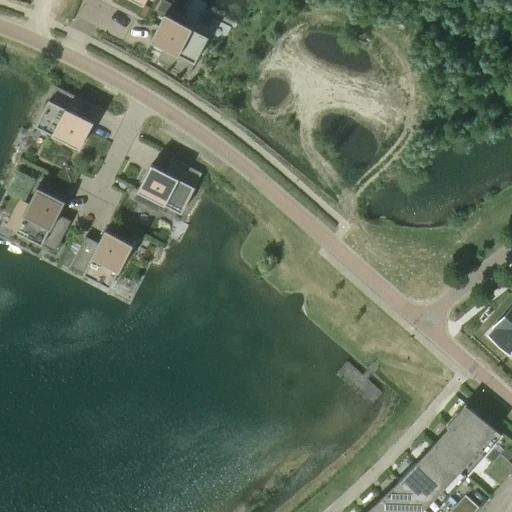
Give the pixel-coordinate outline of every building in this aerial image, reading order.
[(163,1),(158,11),(168,16),(173,6),(163,1)] [(163,47),(156,61),(188,77),(208,37),(165,15),(151,41),(163,47)] [(35,126),(79,148),(92,122),(80,115),(87,102),(55,86),(35,126)] [(151,164),(138,191),(181,213),(202,173),(170,157),(164,171),(151,164)] [(57,214),(66,197),(39,184),(15,232),(55,252),(71,221),(57,214)] [(99,243),(85,236),(69,267),(109,288),(134,240),(107,226),(99,243)] [(497,329),(491,335),(510,352),(511,351),(510,351),(511,349),(511,309),(495,328),(497,329)] [(450,426),(486,457),(503,435),(465,404),(447,426),(448,427),(450,426)] [(448,427),(433,445),(468,477),(486,457),(450,426),(448,427)] [(468,477),(433,445),(416,463),(450,496),(468,477)] [(511,464),(500,454),(493,463),(507,475),(511,469),(511,464)] [(416,463),(398,481),(429,511),(434,511),(450,496),(416,463)] [(507,475),(493,463),(485,472),(500,484),(507,475)] [(429,511),(398,481),(380,499),(392,511),(429,511)] [(458,503),(466,511),(475,511),(479,508),(465,495),(458,503)] [(392,511),(380,499),(366,511),(392,511)] [(466,511),(458,503),(449,511),(466,511)]
